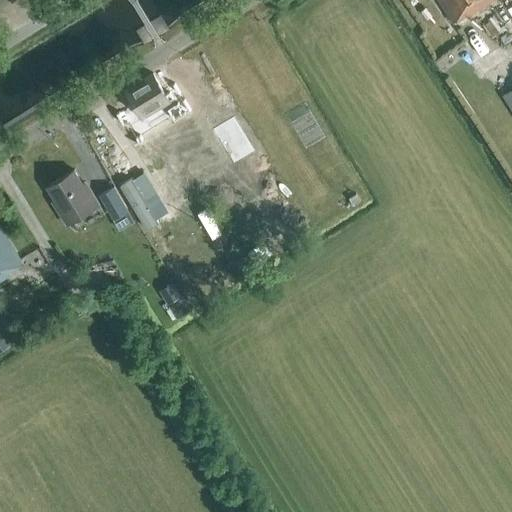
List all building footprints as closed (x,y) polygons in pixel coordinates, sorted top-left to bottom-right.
[(439,0),(454,22),(467,14),(469,16),(493,0),(439,0)] [(165,94),(153,74),(126,90),(134,103),(117,113),(124,124),(127,122),(138,141),(142,139),(140,136),(172,117),(174,120),(190,110),(177,88),(165,94)] [(182,118),(167,127),(187,159),(212,144),(205,133),(194,139),(182,118)] [(232,118),(211,131),(232,165),(253,152),(232,118)] [(87,191),(74,170),(47,186),(56,200),(53,202),(67,224),(99,204),(90,189),(87,191)] [(129,212),(117,188),(115,185),(101,194),(114,219),(120,230),(135,221),(129,212)] [(0,280),(11,274),(9,271),(22,263),(0,228),(0,280)] [(263,243),(252,251),(260,263),(271,256),(263,243)] [(181,296),(172,283),(159,291),(168,305),(181,296)] [(169,306),(176,319),(190,310),(182,298),(169,306)] [(0,345),(10,339),(16,336),(0,311),(0,345)]
